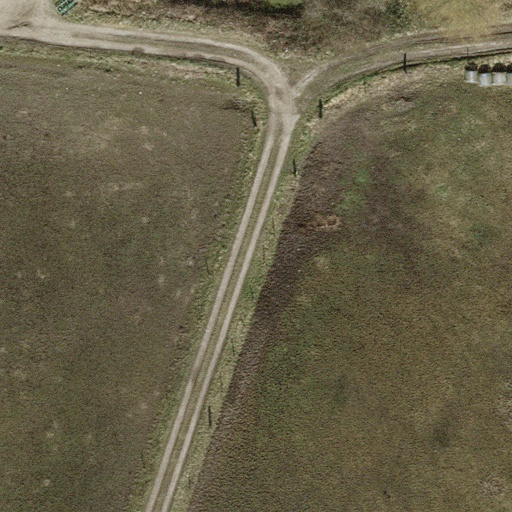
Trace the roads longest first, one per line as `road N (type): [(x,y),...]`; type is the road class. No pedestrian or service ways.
road 1 (track): [(312,89),(282,141),(162,511)]
road 2 (track): [(0,31),(241,55),(312,89)]
road 3 (track): [(312,89),(414,46),(511,40)]
